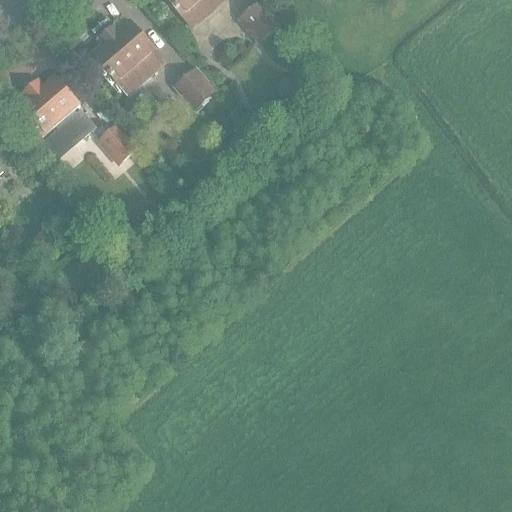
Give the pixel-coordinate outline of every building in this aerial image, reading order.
[(168,1),(193,31),(228,0),(163,0),(165,1),(168,1)] [(260,44),(279,28),(260,5),(241,21),(260,44)] [(103,68),(128,98),(166,65),(130,24),(118,35),(113,29),(100,40),(105,46),(93,57),(94,58),(94,61),(100,68),(103,68)] [(196,112),(215,96),(195,72),(176,88),(196,112)] [(27,123),(53,152),(90,120),(55,79),(43,90),(37,84),(25,95),(30,101),(17,112),(18,113),(18,116),(24,123),(27,123)] [(120,166),(139,150),(119,127),(100,143),(120,166)]
